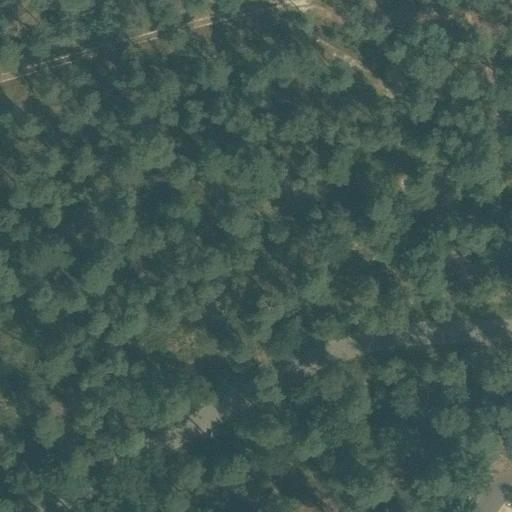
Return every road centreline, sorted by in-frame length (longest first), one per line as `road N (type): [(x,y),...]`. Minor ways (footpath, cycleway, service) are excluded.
road 1 (unclassified): [(46,511),(345,347),(421,328),(511,329)]
road 2 (track): [(0,86),(269,12)]
